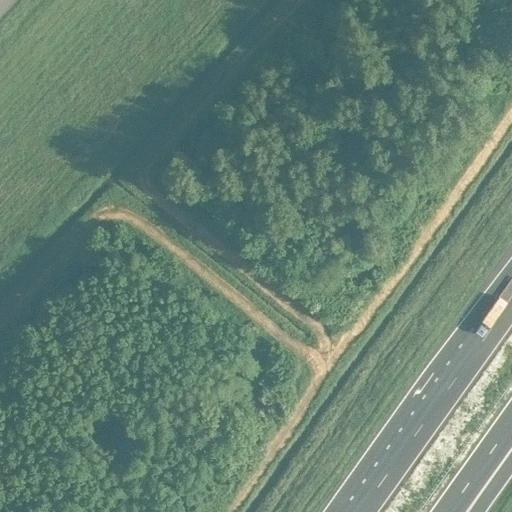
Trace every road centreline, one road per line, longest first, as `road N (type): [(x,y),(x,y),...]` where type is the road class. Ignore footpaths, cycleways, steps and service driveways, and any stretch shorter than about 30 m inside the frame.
road 1 (motorway): [(511,289),(353,511)]
road 2 (motorway): [(440,511),(511,410)]
